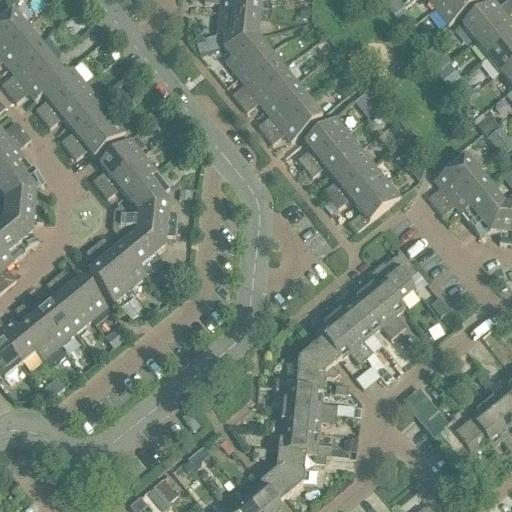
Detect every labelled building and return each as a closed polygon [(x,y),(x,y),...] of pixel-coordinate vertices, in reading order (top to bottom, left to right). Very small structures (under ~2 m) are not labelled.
[(261,17),(262,0),(205,0),(204,8),(223,10),(223,13),(261,17)] [(424,0),(436,14),(453,0),(424,0)] [(453,0),(436,14),(448,30),(449,31),(480,6),(479,5),(475,0),(453,0)] [(494,4),(463,29),(476,45),(507,20),(511,17),(511,16),(511,3),(505,9),(509,14),(505,17),(501,13),(494,5),(494,4)] [(299,22),(309,22),(309,10),(300,9),(299,22)] [(259,42),(261,17),(223,13),(221,32),(226,33),(224,51),(259,42)] [(0,54),(28,32),(15,16),(0,28),(0,54)] [(507,20),(476,45),(479,49),(489,61),(511,42),(511,26),(509,23),(511,21),(511,16),(511,17),(507,20)] [(10,73),(41,48),(28,32),(0,54),(0,69),(4,66),(10,73)] [(239,83),(271,57),(259,42),(224,51),(233,61),(226,67),(239,83)] [(511,42),(489,61),(501,77),(511,68),(511,42)] [(9,100),(54,64),(41,48),(10,73),(15,79),(1,91),(9,100)] [(423,61),(422,61),(436,79),(437,78),(451,67),(437,50),(436,49),(423,61)] [(239,109),(284,73),(271,57),(239,83),(245,90),(232,100),(239,109)] [(53,87),(65,78),(54,64),(9,100),(16,109),(29,98),(36,106),(44,99),(55,90),(53,87)] [(511,68),(501,77),(511,90),(511,68)] [(42,125),(87,89),(73,71),(65,78),(53,87),(55,90),(44,99),(48,105),(35,115),(42,125)] [(265,115),(297,89),(284,73),(239,109),(246,119),(259,108),(265,115)] [(68,130),(100,105),(87,89),(42,125),(50,134),(63,123),(68,130)] [(265,141),(310,105),(297,89),(265,115),(270,122),(257,132),(265,141)] [(68,156),(113,120),(100,105),(68,130),(74,137),(61,147),(68,156)] [(310,105),(265,141),(272,150),(285,140),(291,147),(323,121),(310,105)] [(113,120),(68,156),(76,165),(88,155),(94,162),(126,137),(113,120)] [(304,173),(348,138),(335,122),(303,147),(309,155),(297,165),(304,173)] [(0,155),(23,136),(16,127),(3,137),(0,132),(0,155)] [(495,153),(508,142),(500,132),(487,143),(495,153)] [(0,224),(0,250),(13,266),(37,246),(31,238),(32,227),(44,228),(46,206),(35,204),(36,192),(44,187),(18,155),(31,145),(23,136),(0,155),(0,196),(5,203),(3,222),(0,224)] [(329,180),(361,154),(348,138),(304,173),(312,183),(324,173),(329,180)] [(100,195),(144,160),(131,143),(100,168),(106,175),(93,186),(100,195)] [(330,205),(374,170),(361,154),(329,180),(335,187),(323,197),(330,205)] [(127,201),(157,177),(144,160),(100,195),(107,204),(121,193),(127,201)] [(435,212),(478,177),(465,161),(435,185),(441,192),(428,203),(435,212)] [(355,212),(387,186),(374,170),(330,205),(338,214),(349,205),(355,212)] [(511,194),(511,176),(503,183),(511,194)] [(162,198),(170,192),(157,177),(127,201),(139,216),(138,222),(137,233),(137,236),(118,251),(143,281),(161,266),(155,259),(164,252),(165,241),(175,242),(177,220),(168,219),(170,207),(162,198)] [(461,217),(491,193),(478,177),(435,212),(442,221),(456,211),(461,217)] [(387,186),(355,212),(360,219),(349,228),(356,238),(368,229),(368,228),(400,203),(387,186)] [(510,250),(511,236),(511,209),(504,208),(491,193),(461,217),(482,242),(489,236),(500,238),(499,249),(510,250)] [(137,233),(138,222),(125,221),(126,216),(121,209),(113,215),(112,234),(118,242),(125,236),(125,231),(137,233)] [(143,281),(118,251),(113,255),(103,243),(94,250),(128,293),(143,281)] [(5,272),(13,266),(0,250),(0,284),(7,293),(16,285),(5,272)] [(113,305),(128,293),(94,250),(85,258),(94,269),(89,274),(113,305)] [(383,268),(375,275),(381,282),(400,305),(415,293),(408,285),(417,278),(401,258),(396,262),(395,261),(384,270),(383,268)] [(511,285),(511,260),(496,268),(505,288),(511,285)] [(56,282),(90,325),(106,312),(81,280),(73,286),(64,275),(56,282)] [(406,313),(400,305),(381,282),(375,275),(367,281),(373,288),(363,296),(398,339),(405,333),(395,321),(406,313)] [(74,337),(90,325),(56,282),(46,290),(55,301),(49,306),(74,337)] [(390,344),(398,339),(363,296),(353,304),(347,297),(342,302),(372,340),(381,333),(390,344)] [(74,337),(49,306),(42,312),(32,301),(24,308),(58,350),(74,337)] [(364,347),(372,340),(342,302),(336,307),(341,314),(331,321),(366,364),(373,358),(364,347)] [(441,323),(450,317),(440,304),(432,310),(441,323)] [(40,364),(58,350),(24,308),(14,315),(23,327),(18,331),(28,343),(25,345),(35,357),(40,364)] [(359,370),(366,364),(331,321),(321,330),(316,323),(309,328),(322,344),(340,366),(349,359),(359,370)] [(28,343),(18,331),(12,324),(4,330),(0,325),(0,342),(20,368),(35,357),(25,345),(28,343)] [(0,376),(4,381),(20,368),(0,342),(0,376)] [(336,369),(340,366),(322,344),(318,347),(298,363),(324,382),(334,383),(339,379),(336,375),(335,376),(332,372),(336,369)] [(323,396),(324,382),(298,363),(295,394),(323,396)] [(274,392),(286,393),(287,384),(275,383),(274,392)] [(511,386),(505,392),(499,385),(493,390),(511,413),(511,386)] [(346,400),(347,391),(335,390),(334,399),(346,400)] [(511,413),(493,390),(488,395),(493,402),(483,410),(511,446),(511,413)] [(321,409),(323,396),(295,394),(286,393),(274,392),(274,401),(282,402),(281,415),(320,419),(336,420),(337,411),(321,409)] [(454,426),(448,432),(431,411),(428,414),(414,397),(405,404),(457,470),(469,460),(485,447),(466,423),(457,430),(454,426)] [(511,458),(511,456),(511,446),(483,410),(473,418),(468,410),(462,415),(468,422),(466,423),(485,447),(490,453),(500,445),(511,458)] [(335,429),(336,420),(320,419),(281,415),(280,427),(271,426),(270,434),(279,435),(319,438),(320,428),(335,429)] [(349,460),(339,452),(332,451),(318,450),(319,438),(279,435),(270,434),(270,441),(278,442),(277,457),(291,459),(305,460),(313,461),(317,461),(325,461),(348,464),(349,460)] [(265,463),(265,454),(253,453),(252,462),(265,463)] [(261,487),(260,488),(269,499),(278,510),(282,507),(303,490),(305,460),(291,459),(277,457),(276,471),(266,470),(260,475),(267,482),(264,485),(261,487)] [(324,470),(325,461),(317,461),(313,461),(313,469),(324,470)] [(279,511),(278,510),(260,488),(244,501),(252,511),(279,511)] [(230,511),(252,511),(244,501),(230,511)]
